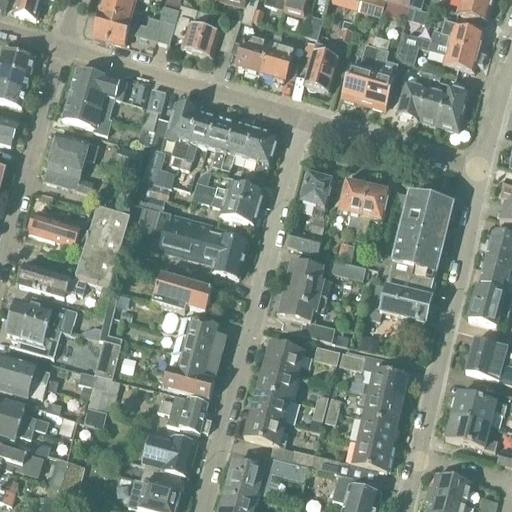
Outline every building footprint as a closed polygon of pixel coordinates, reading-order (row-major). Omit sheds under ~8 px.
[(42,2),(35,0),(19,0),(14,19),(36,25),(42,2)] [(135,16),(138,4),(122,0),(105,0),(100,19),(138,30),(142,18),(135,16)] [(213,0),(213,3),(245,12),(248,0),(213,0)] [(267,0),(265,10),(284,15),(286,12),(288,0),(267,0)] [(288,0),(286,12),(284,15),(284,16),(306,22),(308,12),(312,13),(315,0),(288,0)] [(329,0),(329,3),(359,12),(362,0),(329,0)] [(362,0),(359,12),(358,16),(381,22),(382,19),(385,5),(373,1),(368,0),(362,0)] [(372,0),(373,1),(385,5),(408,11),(411,0),(372,0)] [(494,1),(488,0),(461,0),(457,18),(486,25),(488,14),(491,15),(494,1)] [(385,5),(382,19),(405,25),(405,24),(409,12),(408,12),(408,11),(385,5)] [(181,10),(166,6),(164,11),(180,15),(181,10)] [(179,19),(190,22),(194,23),(197,15),(181,10),(180,15),(179,19)] [(147,32),(138,30),(100,19),(94,44),(125,52),(129,40),(170,51),(173,39),(179,19),(180,15),(164,11),(160,26),(158,35),(147,32)] [(245,12),(243,18),(241,28),(252,31),(253,27),(256,16),(256,15),(245,12)] [(409,12),(405,24),(424,29),(427,17),(409,12)] [(264,18),(256,16),(253,27),(260,29),(264,18)] [(173,39),(184,42),(190,22),(179,19),(173,39)] [(317,45),(323,24),(310,20),(304,41),(317,45)] [(149,23),(147,32),(158,35),(160,26),(149,23)] [(231,25),(230,25),(227,35),(238,38),(239,35),(241,28),(231,25)] [(449,51),(479,59),(482,50),(479,49),(482,40),(472,37),(473,32),(446,25),(442,38),(433,36),(430,45),(430,46),(449,51)] [(219,40),(189,31),(182,55),(199,59),(201,62),(205,64),(209,62),(212,63),(219,40)] [(338,45),(350,48),(353,36),(341,33),(338,45)] [(413,69),(418,53),(446,60),(444,70),(471,78),(474,68),(477,69),(479,59),(449,51),(430,46),(430,45),(402,37),(396,57),(401,67),(413,69)] [(246,76),(261,80),(271,47),(246,40),(237,72),(247,75),(246,76)] [(379,54),(373,52),(376,42),(371,41),(362,73),(352,71),(343,101),(345,102),(345,105),(354,107),(354,105),(364,108),(379,54)] [(376,42),(373,52),(379,54),(364,108),(374,111),(373,113),(382,116),(383,113),(385,114),(394,83),(393,83),(398,68),(386,65),(388,56),(386,55),(389,46),(376,42)] [(294,54),(271,47),(261,80),(275,84),(275,83),(285,86),(294,54)] [(329,97),(341,54),(317,47),(304,90),(307,91),(309,94),(314,96),(318,94),(329,97)] [(0,71),(31,80),(35,63),(2,54),(0,63),(0,71)] [(0,89),(26,96),(31,80),(0,71),(0,89)] [(421,80),(429,82),(431,75),(422,73),(420,79),(421,80)] [(72,92),(115,104),(122,106),(127,85),(109,80),(108,84),(76,75),(72,92)] [(441,78),(431,75),(429,82),(430,82),(440,85),(441,78)] [(418,125),(427,95),(430,82),(429,82),(421,80),(418,93),(406,89),(397,120),(418,126),(418,125)] [(0,106),(22,112),(26,96),(0,89),(0,106)] [(437,131),(447,92),(440,90),(438,98),(427,95),(418,125),(437,131)] [(67,108),(110,120),(115,104),(72,92),(67,108)] [(469,98),(447,92),(437,131),(458,137),(469,98)] [(152,94),(147,113),(158,116),(160,117),(166,97),(152,94)] [(110,120),(67,108),(63,125),(94,133),(94,136),(108,140),(112,125),(109,124),(110,120)] [(182,173),(198,121),(199,117),(176,111),(167,144),(176,146),(172,160),(174,161),(171,170),(182,173)] [(158,116),(147,113),(141,133),(152,136),(158,116)] [(0,148),(10,152),(18,126),(0,120),(0,148)] [(198,121),(182,173),(189,175),(191,166),(193,166),(197,152),(207,155),(215,126),(198,121)] [(212,172),(222,175),(233,131),(215,126),(207,155),(215,157),(212,166),(213,167),(212,172)] [(234,162),(246,165),(254,136),(233,131),(222,175),(229,177),(230,172),(231,172),(234,162)] [(154,137),(140,133),(136,147),(151,151),(154,137)] [(279,143),(254,136),(246,165),(259,169),(257,176),(259,177),(255,191),(263,193),(267,179),(269,179),(279,143)] [(59,140),(52,163),(83,172),(85,164),(94,166),(98,151),(59,140)] [(143,160),(120,153),(115,171),(138,177),(143,160)] [(151,154),(142,186),(164,192),(168,177),(160,174),(165,158),(151,154)] [(80,183),(83,172),(52,163),(45,186),(90,199),(93,187),(80,183)] [(323,220),(333,185),(321,182),(319,178),(314,177),(310,179),(307,178),(300,206),(314,210),(313,217),(323,220)] [(141,187),(138,198),(164,205),(167,194),(141,187)] [(347,239),(357,241),(366,191),(365,191),(364,189),(359,187),(356,189),(346,187),(339,216),(351,219),(347,239)] [(196,188),(194,195),(259,214),(264,198),(230,189),(228,196),(216,193),(196,188)] [(500,206),(505,207),(511,208),(511,189),(506,188),(500,206)] [(128,189),(124,206),(134,208),(138,191),(128,189)] [(369,192),(366,191),(357,241),(365,243),(370,223),(382,226),(389,197),(379,194),(377,192),(372,190),(369,192)] [(254,232),(259,214),(194,195),(191,205),(211,210),(211,211),(223,214),(221,222),(254,232)] [(164,205),(138,198),(136,209),(162,216),(164,205)] [(41,199),(39,206),(50,209),(52,201),(41,199)] [(399,243),(442,254),(453,209),(410,199),(399,243)] [(511,208),(505,207),(499,227),(511,230),(511,208)] [(213,231),(162,217),(135,210),(131,224),(128,236),(164,246),(161,255),(214,270),(212,277),(240,285),(249,250),(222,243),(222,241),(211,238),(213,231)] [(76,284),(86,287),(99,290),(101,291),(110,294),(118,269),(122,256),(128,236),(131,224),(98,214),(89,242),(85,255),(76,284)] [(54,245),(85,255),(89,242),(59,232),(61,225),(35,217),(28,239),(53,247),(54,245)] [(321,243),(324,233),(310,229),(308,240),(291,235),(287,251),(319,259),(323,244),(321,243)] [(511,241),(492,236),(487,255),(511,261),(511,241)] [(442,254),(399,243),(387,293),(430,303),(431,300),(433,299),(435,288),(434,286),(442,254)] [(336,264),(350,267),(352,257),(354,250),(341,247),(336,264)] [(482,273),(510,280),(510,279),(511,279),(511,261),(487,255),(482,273)] [(150,264),(122,256),(118,269),(146,277),(150,264)] [(366,272),(349,269),(330,264),(327,277),(362,286),(366,272)] [(284,292),(328,303),(330,293),(321,290),(325,274),(291,265),(284,292)] [(82,301),(86,287),(76,284),(26,270),(20,291),(64,304),(66,296),(82,301)] [(478,289),(504,297),(511,298),(511,289),(508,288),(510,280),(482,273),(478,289)] [(186,320),(187,314),(207,319),(214,296),(161,281),(153,310),(186,320)] [(101,291),(96,305),(106,308),(110,294),(101,291)] [(430,303),(387,293),(378,291),(370,323),(380,326),(382,319),(426,329),(432,304),(430,303)] [(303,327),(300,340),(331,348),(334,335),(314,330),(318,315),(325,316),(328,303),(284,292),(277,321),(303,327)] [(504,335),(511,306),(511,298),(504,297),(504,300),(477,293),(468,326),(504,335)] [(110,298),(104,322),(112,324),(118,299),(110,298)] [(12,323),(61,337),(70,339),(77,317),(34,305),(32,310),(17,306),(12,323)] [(102,334),(101,338),(108,340),(112,324),(104,322),(102,334)] [(61,337),(12,323),(7,339),(19,343),(16,353),(53,364),(61,337)] [(181,323),(176,341),(224,353),(227,343),(223,341),(225,334),(181,323)] [(81,341),(99,345),(101,338),(102,334),(95,332),(82,336),(81,341)] [(99,345),(103,346),(120,350),(121,343),(108,340),(101,338),(99,345)] [(224,353),(176,341),(172,358),(220,371),(224,353)] [(363,342),(361,354),(376,358),(379,346),(363,342)] [(474,345),(466,378),(499,386),(499,388),(511,390),(511,349),(507,348),(506,353),(474,345)] [(120,350),(103,346),(94,380),(95,380),(112,385),(120,350)] [(270,350),(264,373),(299,382),(305,359),(270,350)] [(313,365),(336,371),(339,357),(316,352),(313,365)] [(220,371),(172,358),(167,375),(210,386),(212,380),(217,381),(220,371)] [(365,364),(342,358),(339,371),(362,377),(365,364)] [(0,362),(0,378),(46,391),(49,378),(36,374),(38,371),(1,360),(0,362)] [(124,362),(121,376),(131,378),(134,364),(124,362)] [(299,382),(264,373),(258,396),(292,405),(299,382)] [(215,387),(210,386),(167,375),(162,394),(210,406),(215,387)] [(365,387),(362,399),(403,408),(409,384),(374,375),(370,389),(365,387)] [(94,380),(81,377),(78,389),(92,392),(94,380)] [(46,391),(0,378),(0,395),(28,404),(29,401),(42,404),(46,391)] [(95,380),(87,414),(106,418),(112,419),(119,386),(112,385),(95,380)] [(292,405),(258,396),(251,419),(286,428),(292,405)] [(360,408),(365,410),(362,424),(397,431),(403,408),(362,399),(360,408)] [(452,421),(490,431),(494,419),(504,422),(507,411),(457,399),(452,421)] [(318,400),(315,412),(325,414),(328,402),(318,400)] [(175,402),(174,407),(161,404),(157,417),(170,420),(167,431),(200,440),(201,437),(208,439),(212,427),(204,425),(208,411),(175,402)] [(330,403),(327,415),(338,418),(341,406),(330,403)] [(0,424),(33,435),(36,424),(23,420),(25,414),(0,406),(0,424)] [(58,420),(61,411),(48,407),(46,416),(58,420)] [(325,414),(315,412),(311,424),(322,427),(325,414)] [(106,418),(87,414),(83,430),(102,434),(106,418)] [(338,418),(327,415),(324,427),(335,430),(338,418)] [(286,429),(286,428),(251,419),(245,443),(280,453),(280,452),(284,453),(290,430),(286,429)] [(490,431),(452,421),(446,445),(495,457),(498,447),(487,444),(490,431)] [(64,423),(59,438),(71,441),(75,426),(64,423)] [(30,445),(33,435),(0,424),(0,442),(15,447),(17,441),(30,445)] [(36,424),(33,435),(45,438),(48,428),(36,424)] [(397,431),(362,424),(357,446),(392,454),(397,431)] [(171,482),(178,484),(179,480),(189,483),(198,450),(171,443),(171,444),(149,438),(141,469),(145,470),(170,477),(171,482)] [(392,454),(357,446),(351,469),(339,466),(336,480),(338,480),(375,489),(378,476),(386,478),(392,454)] [(38,447),(35,457),(47,461),(50,451),(38,447)] [(0,451),(0,474),(1,475),(3,470),(21,475),(20,480),(37,485),(43,464),(0,451)] [(290,469),(313,474),(316,461),(293,455),(290,469)] [(511,459),(500,456),(498,468),(511,471),(511,459)] [(316,461),(313,474),(336,480),(339,466),(316,461)] [(60,492),(64,475),(67,466),(56,464),(49,490),(60,492)] [(270,464),(267,477),(273,478),(273,479),(305,487),(308,474),(270,464)] [(67,467),(59,500),(77,505),(85,471),(67,467)] [(267,477),(233,468),(227,491),(257,498),(256,499),(266,502),(273,479),(273,478),(267,477)] [(145,470),(140,486),(180,497),(181,497),(184,494),(185,490),(184,487),(180,486),(180,485),(178,485),(178,484),(171,482),(170,477),(145,470)] [(0,482),(0,478),(1,475),(0,474),(0,494),(14,499),(17,487),(0,482)] [(431,499),(466,508),(471,488),(436,479),(431,499)] [(379,500),(381,491),(375,489),(338,480),(331,504),(345,509),(344,511),(376,511),(380,500),(379,500)] [(128,511),(132,511),(176,511),(181,497),(180,497),(140,486),(135,484),(128,511)] [(47,499),(58,502),(60,492),(49,490),(47,499)] [(257,498),(227,491),(221,511),(252,511),(256,499),(257,498)] [(14,499),(0,494),(0,506),(11,510),(14,499)] [(47,499),(43,511),(55,511),(58,502),(47,499)] [(465,511),(466,508),(431,499),(427,511),(465,511)]
